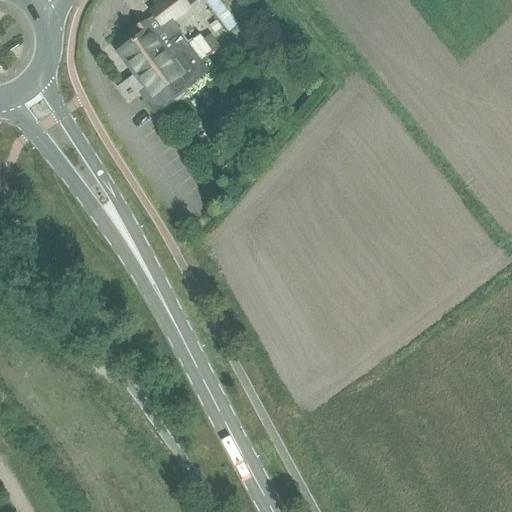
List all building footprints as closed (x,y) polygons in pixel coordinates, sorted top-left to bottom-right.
[(190,7),(185,0),(164,0),(152,10),(164,26),(190,7)] [(229,12),(244,32),(252,26),(237,7),(229,12)] [(272,15),(267,8),(261,12),(266,19),(272,15)] [(215,34),(222,28),(216,21),(210,26),(215,34)] [(117,88),(128,103),(149,87),(155,95),(179,77),(187,87),(210,71),(201,59),(211,52),(199,35),(189,42),(182,33),(164,46),(146,22),(135,30),(140,36),(120,51),(137,74),(117,88)]
